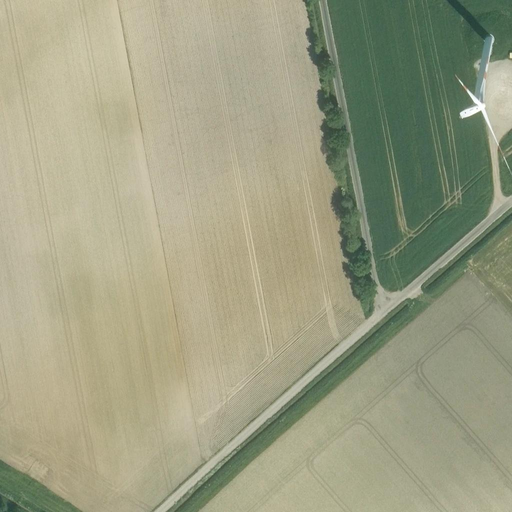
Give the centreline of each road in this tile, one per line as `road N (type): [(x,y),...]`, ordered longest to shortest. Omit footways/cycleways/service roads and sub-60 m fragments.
road 1 (track): [(511,198),(380,314),(322,0)]
road 2 (track): [(167,511),(380,314)]
road 3 (track): [(506,203),(494,181),(496,84)]
